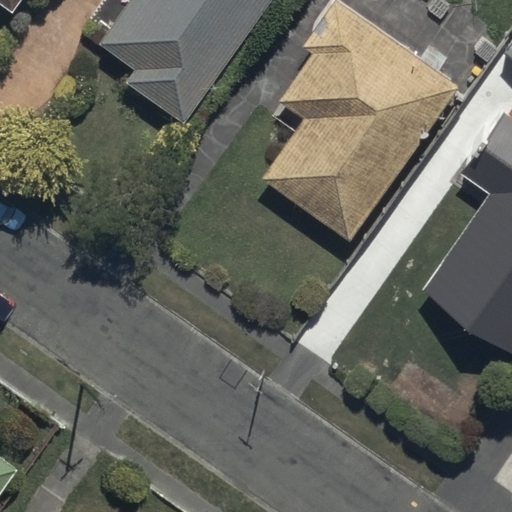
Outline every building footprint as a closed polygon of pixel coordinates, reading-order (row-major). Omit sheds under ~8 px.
[(0,0),(0,2),(11,9),(16,0),(0,0)] [(124,0),(102,33),(138,59),(131,70),(188,109),(263,0),(124,0)] [(351,228),(458,73),(371,13),(372,11),(355,0),(331,0),(273,85),(306,107),(264,168),(351,228)] [(428,275),(511,333),(511,105),(506,101),(462,165),(491,185),(428,275)] [(0,476),(10,462),(0,455),(0,476)]
